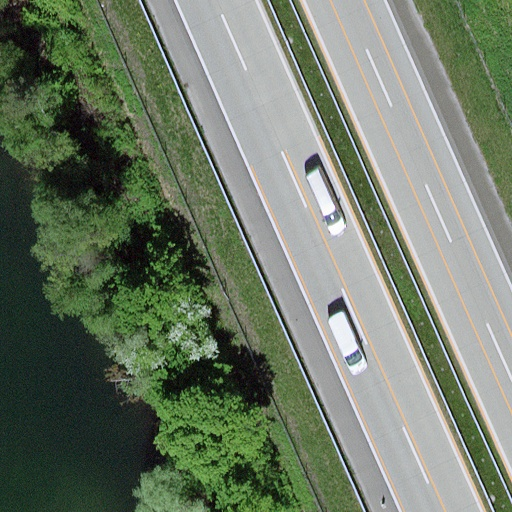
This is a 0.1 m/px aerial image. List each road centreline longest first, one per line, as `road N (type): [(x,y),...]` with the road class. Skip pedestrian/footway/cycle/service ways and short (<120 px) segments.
road 1 (motorway): [(220,0),(442,511)]
road 2 (motorway): [(511,373),(346,0)]
